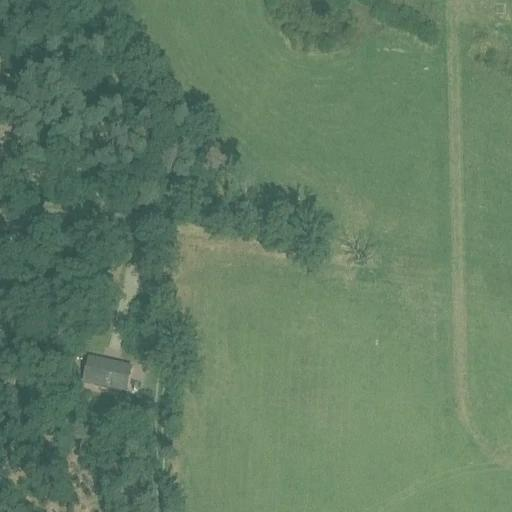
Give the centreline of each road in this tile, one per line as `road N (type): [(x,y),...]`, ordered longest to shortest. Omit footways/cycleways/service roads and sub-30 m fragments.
road 1 (track): [(452,0),(462,408),(478,443),(511,462)]
road 2 (track): [(303,238),(238,241),(0,200)]
